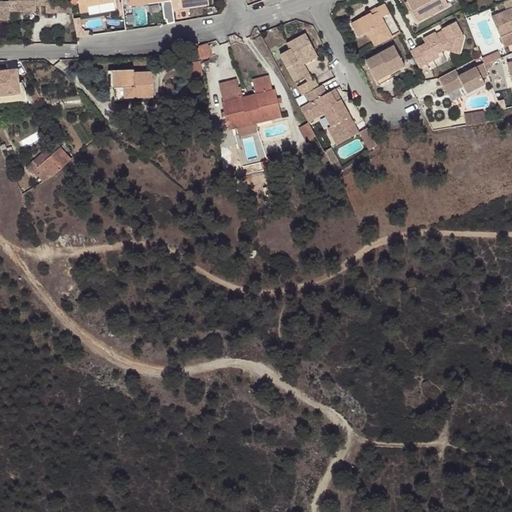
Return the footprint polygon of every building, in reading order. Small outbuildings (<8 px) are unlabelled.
[(10,11),(36,11),(36,6),(35,0),(9,0),(9,1),(0,1),(0,20),(10,20),(10,11)] [(46,13),(57,13),(56,0),(45,0),(46,6),(46,13)] [(114,2),(113,0),(77,0),(80,14),(88,12),(88,11),(87,7),(114,2)] [(170,0),(171,5),(172,10),(209,4),(208,0),(170,0)] [(407,0),(408,1),(412,9),(418,21),(449,6),(446,0),(407,0)] [(511,0),(504,0),(502,1),(505,9),(511,6),(511,0)] [(88,11),(115,6),(114,2),(87,7),(88,11)] [(390,13),(385,3),(376,7),(378,11),(371,15),(370,13),(357,20),(364,32),(367,30),(375,47),(392,38),(382,17),(390,13)] [(511,6),(505,9),(490,15),(498,37),(511,32),(511,6)] [(80,18),(74,19),(77,38),(85,36),(85,32),(85,30),(81,28),(80,18)] [(359,35),(364,32),(357,20),(352,22),(359,35)] [(425,44),(410,51),(418,68),(439,57),(437,54),(444,50),(460,54),(464,39),(456,22),(441,29),(442,31),(444,34),(437,37),(436,34),(435,33),(423,39),(425,44)] [(294,82),(304,77),(297,64),(316,53),(306,34),(286,45),(289,50),(280,55),(294,82)] [(198,59),(196,47),(195,43),(186,46),(190,64),(187,64),(188,77),(202,75),(198,59)] [(207,44),(196,47),(198,59),(209,57),(207,44)] [(390,71),(391,74),(404,67),(394,47),(366,61),(375,79),(390,71)] [(485,63),(502,57),(499,51),(483,56),(485,63)] [(304,77),(307,82),(311,80),(303,65),(318,57),(316,53),(297,64),(304,77)] [(482,79),(488,76),(483,63),(458,77),(455,70),(439,79),(447,95),(463,87),(467,94),(485,85),(482,79)] [(0,95),(19,94),(17,70),(0,72),(0,95)] [(118,98),(153,97),(152,73),(134,73),(134,70),(114,71),(114,85),(118,85),(118,98)] [(393,77),(391,74),(390,71),(375,79),(378,85),(393,77)] [(221,103),(228,131),(237,128),(255,124),(281,118),(274,89),(272,90),(269,77),(252,81),(255,94),(240,98),(236,81),(219,85),(223,102),(221,103)] [(297,87),(302,96),(318,87),(314,79),(311,80),(307,82),(297,87)] [(302,96),(295,99),(305,119),(322,110),(323,113),(330,125),(333,124),(342,141),(357,133),(357,132),(340,100),(336,102),(330,92),(325,94),(320,86),(318,87),(302,96)] [(334,89),(330,92),(336,102),(340,100),(334,89)] [(25,93),(19,94),(0,95),(0,103),(25,101),(25,93)] [(305,119),(307,122),(323,113),(322,110),(305,119)] [(467,124),(486,120),(484,110),(465,113),(467,124)] [(237,128),(239,137),(257,132),(255,124),(237,128)] [(308,124),(299,128),(306,142),(315,137),(308,124)] [(333,124),(330,125),(339,142),(342,141),(333,124)] [(212,129),(215,142),(221,141),(219,127),(212,129)] [(357,133),(366,150),(376,145),(371,136),(366,127),(357,132),(357,133)] [(52,178),(71,159),(60,147),(55,152),(50,147),(25,168),(33,176),(40,184),(51,177),(52,178)] [(323,151),(329,164),(336,159),(329,147),(323,151)] [(336,160),(329,164),(334,171),(340,167),(336,160)] [(21,195),(30,189),(21,171),(13,178),(21,195)]
